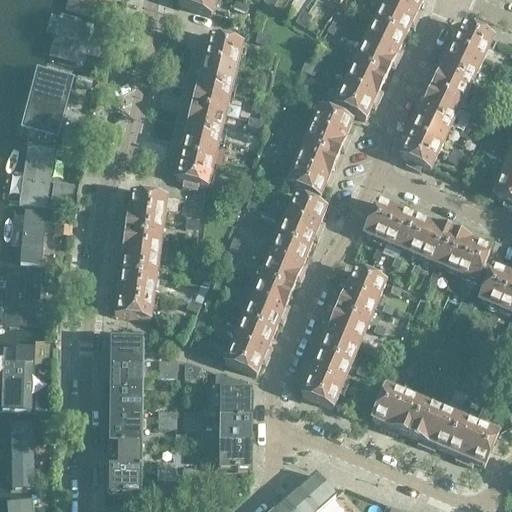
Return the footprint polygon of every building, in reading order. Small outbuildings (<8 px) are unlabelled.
[(69,0),(66,11),(92,20),(98,0),(69,0)] [(210,19),(218,0),(216,0),(178,0),(176,6),(210,19)] [(271,9),(277,0),(271,0),(267,6),(271,9)] [(417,14),(423,1),(420,0),(385,0),(382,7),(417,24),(421,15),(417,14)] [(245,11),(247,6),(236,2),(234,7),(245,11)] [(243,16),(245,11),(234,7),(232,11),(243,16)] [(413,32),(417,24),(382,7),(376,21),(379,23),(376,29),(404,42),(409,30),(413,32)] [(301,28),(308,18),(304,15),(297,25),(301,28)] [(49,60),(81,69),(93,26),(61,17),(49,60)] [(306,31),(312,21),(308,18),(301,28),(306,31)] [(341,33),(331,26),(329,30),(339,37),(341,33)] [(482,65),(492,43),(484,39),(486,34),(473,27),(470,32),(464,29),(461,30),(451,50),(482,65)] [(398,54),(404,42),(376,29),(373,35),(369,34),(363,47),(398,64),(402,56),(398,54)] [(339,37),(329,30),(326,34),(336,41),(339,37)] [(268,49),(270,39),(258,36),(256,46),(268,49)] [(236,73),(242,49),(233,47),(234,42),(219,38),(218,43),(211,42),(208,44),(203,65),(236,73)] [(394,73),(398,64),(363,47),(356,61),(360,63),(357,69),(384,83),(390,71),(394,73)] [(471,87),(482,65),(451,50),(445,64),(443,63),(439,71),(471,87)] [(316,69),(309,66),(306,64),(303,69),(314,74),(316,69)] [(230,97),(236,73),(203,65),(199,80),(197,79),(195,88),(230,97)] [(500,74),(502,69),(493,65),(491,69),(500,74)] [(20,135),(61,146),(78,80),(38,69),(20,135)] [(314,74),(303,69),(301,73),(312,79),(314,74)] [(378,95),(384,83),(357,69),(354,76),(350,74),(343,88),(378,105),(382,96),(378,95)] [(498,78),(500,74),(491,69),(489,74),(498,78)] [(461,109),(471,87),(439,71),(435,79),(437,80),(430,94),(461,109)] [(489,95),(492,91),(483,87),(480,91),(489,95)] [(224,120),(230,97),(195,88),(193,97),(195,98),(191,112),(224,120)] [(374,113),(378,105),(343,88),(333,109),(364,123),(370,111),(374,113)] [(487,100),(489,95),(480,91),(478,96),(487,100)] [(450,130),(461,109),(430,94),(424,107),(422,106),(418,115),(450,130)] [(479,117),(481,113),(472,108),(470,113),(479,117)] [(218,144),(224,120),(191,112),(188,127),(185,126),(183,135),(218,144)] [(347,137),(351,126),(318,113),(310,131),(347,147),(351,139),(347,137)] [(477,122),(479,117),(470,113),(468,117),(477,122)] [(440,152),(450,130),(418,115),(414,123),(416,124),(409,137),(440,152)] [(299,121),(287,117),(285,121),(297,126),(299,121)] [(297,126),(285,121),(284,126),(295,131),(297,126)] [(510,129),(511,125),(511,124),(503,121),(501,125),(510,129)] [(508,134),(510,129),(501,125),(499,130),(508,134)] [(469,139),(471,134),(462,130),(460,135),(469,139)] [(343,156),(347,147),(310,131),(305,144),(308,145),(306,152),(335,164),(339,154),(343,156)] [(212,167),(218,144),(183,135),(181,144),(183,145),(180,159),(212,167)] [(466,143),(469,139),(460,135),(457,139),(466,143)] [(429,174),(440,152),(409,137),(400,157),(401,161),(407,164),(405,168),(419,175),(421,170),(429,174)] [(501,151),(503,147),(494,143),(492,148),(501,151)] [(19,206),(47,211),(57,151),(29,147),(19,206)] [(277,156),(266,152),(264,156),(275,161),(277,156)] [(331,174),(335,164),(306,152),(303,158),(299,157),(294,169),(331,184),(335,176),(331,174)] [(458,161),(460,156),(451,152),(449,156),(458,161)] [(511,156),(510,155),(501,178),(511,182),(511,156)] [(275,161),(264,156),(262,161),(273,166),(275,161)] [(456,165),(458,161),(449,156),(447,161),(456,165)] [(206,191),(212,167),(180,159),(174,181),(176,184),(183,185),(181,191),(196,194),(197,189),(206,191)] [(250,173),(239,169),(237,173),(248,178),(250,173)] [(328,193),(331,184),(294,169),(286,188),(319,202),(324,191),(328,193)] [(248,178),(237,173),(235,178),(246,183),(248,178)] [(511,214),(511,182),(501,178),(491,202),(499,205),(498,209),(511,214)] [(163,223),(165,203),(130,198),(128,209),(124,209),(123,218),(163,223)] [(235,220),(242,202),(234,199),(226,217),(235,220)] [(320,226),(325,214),(293,200),(284,221),(320,236),(324,228),(320,226)] [(261,206),(250,201),(248,206),(259,210),(261,206)] [(259,210),(248,206),(246,210),(257,215),(259,210)] [(381,247),(397,210),(389,206),(387,210),(376,206),(363,239),(381,247)] [(402,251),(414,221),(404,217),(406,213),(397,210),(381,247),(396,253),(398,250),(402,251)] [(19,267),(42,269),(48,214),(25,212),(19,267)] [(160,243),(163,223),(123,218),(121,227),(126,228),(124,239),(160,243)] [(317,245),(320,236),(284,221),(278,236),(282,238),(279,244),(308,255),(313,243),(317,245)] [(419,263),(435,225),(426,222),(424,226),(414,221),(402,251),(406,253),(404,257),(419,263)] [(439,267),(452,237),(441,233),(443,229),(435,225),(419,263),(433,269),(435,265),(439,267)] [(456,279),(472,241),(463,237),(462,242),(452,237),(439,267),(443,269),(441,272),(456,279)] [(157,263),(160,243),(124,239),(123,250),(119,249),(117,258),(157,263)] [(475,287),(489,253),(479,249),(480,245),(472,241),(456,279),(475,287)] [(243,251),(245,247),(233,242),(231,247),(243,251)] [(302,267),(308,255),(279,244),(277,249),(273,248),(267,263),(303,278),(307,269),(302,267)] [(241,256),(243,251),(231,247),(229,252),(241,256)] [(156,277),(157,263),(117,258),(116,267),(121,268),(119,279),(151,283),(152,276),(156,277)] [(299,286),(303,278),(267,263),(261,277),(265,278),(262,285),(290,297),(295,285),(299,286)] [(497,313),(511,276),(511,275),(504,272),(502,276),(492,272),(478,305),(497,313)] [(40,275),(5,273),(3,328),(38,330),(40,275)] [(376,308),(385,287),(353,274),(348,286),(344,285),(340,293),(376,308)] [(401,284),(394,280),(396,276),(392,274),(388,283),(399,288),(401,284)] [(511,276),(497,313),(511,319),(511,317),(511,276)] [(152,304),(154,290),(150,289),(151,283),(119,279),(118,290),(113,289),(112,298),(152,304)] [(225,293),(227,288),(215,284),(214,288),(225,293)] [(285,309),(290,297),(262,285),(259,292),(256,290),(250,304),(286,319),(289,311),(285,309)] [(223,298),(225,293),(214,288),(212,293),(223,298)] [(398,300),(401,294),(392,290),(389,296),(398,300)] [(369,323),(376,308),(340,293),(336,302),(340,304),(335,316),(363,327),(366,322),(369,323)] [(413,307),(416,300),(403,295),(400,302),(413,307)] [(150,324),(152,304),(112,298),(111,307),(115,308),(114,319),(150,324)] [(197,316),(201,307),(189,302),(185,311),(197,316)] [(282,328),(286,319),(250,304),(244,318),(247,320),(245,326),(273,338),(278,326),(282,328)] [(463,317),(467,308),(460,306),(457,314),(463,317)] [(469,319),(473,311),(467,308),(463,317),(469,319)] [(361,334),(363,327),(335,316),(330,328),(326,326),(323,335),(358,350),(364,336),(361,334)] [(493,330),(497,321),(491,318),(487,327),(493,330)] [(207,335),(210,329),(198,325),(196,330),(207,335)] [(268,350),(273,338),(245,326),(242,333),(238,331),(232,345),(268,361),(272,352),(268,350)] [(207,335),(196,330),(194,334),(206,339),(207,335)] [(352,365),(358,350),(323,335),(319,343),(323,345),(318,357),(346,369),(348,363),(352,365)] [(265,369),(268,361),(232,345),(223,367),(255,380),(261,367),(265,369)] [(141,374),(141,347),(110,347),(109,347),(109,373),(141,374)] [(0,407),(0,412),(35,414),(38,350),(3,348),(0,407)] [(344,374),(346,369),(318,357),(313,369),(309,368),(305,376),(341,391),(347,376),(344,374)] [(176,381),(176,365),(159,365),(158,381),(176,381)] [(141,399),(141,374),(109,373),(108,399),(141,399)] [(394,385),(398,376),(392,374),(388,382),(394,385)] [(332,412),(341,391),(305,376),(302,385),(306,386),(300,399),(332,412)] [(484,391),(488,382),(475,377),(472,386),(484,391)] [(250,426),(250,399),(249,399),(249,392),(218,379),(218,399),(217,425),(250,426)] [(388,436),(404,398),(385,390),(371,424),(381,428),(379,432),(388,436)] [(408,440),(421,410),(417,408),(419,404),(404,398),(388,436),(397,439),(398,435),(408,440)] [(140,424),(141,399),(108,399),(108,424),(140,424)] [(425,451),(441,414),(426,408),(425,411),(421,410),(408,440),(419,444),(417,448),(425,451)] [(446,455),(458,426),(454,424),(456,420),(441,414),(425,451),(434,455),(436,451),(446,455)] [(175,425),(175,417),(158,416),(158,424),(175,425)] [(200,425),(200,417),(183,417),(182,425),(200,425)] [(463,467),(478,430),(464,423),(462,427),(458,426),(446,455),(456,459),(454,464),(463,467)] [(14,490),(36,490),(35,424),(13,424),(14,490)] [(140,450),(140,424),(108,424),(108,449),(140,450)] [(175,433),(175,425),(158,424),(157,432),(175,433)] [(200,433),(200,425),(182,425),(182,433),(200,433)] [(250,451),(250,426),(217,425),(217,451),(250,451)] [(484,471),(498,438),(478,430),(463,467),(471,471),(473,467),(484,471)] [(184,451),(184,437),(175,437),(175,451),(181,451),(184,451)] [(140,475),(140,450),(108,449),(107,475),(140,475)] [(181,461),(181,457),(181,451),(175,451),(171,451),(170,461),(181,461)] [(249,477),(250,451),(217,451),(217,477),(249,477)] [(175,476),(175,470),(175,468),(157,467),(157,475),(175,476)] [(139,501),(140,475),(107,475),(107,501),(125,501),(124,511),(154,511),(155,501),(139,501)] [(175,484),(175,476),(157,475),(157,483),(175,484)] [(199,484),(199,475),(182,475),(182,484),(199,484)] [(321,511),(335,500),(315,478),(296,495),(311,511),(321,511)] [(311,511),(296,495),(277,511),(311,511)]
